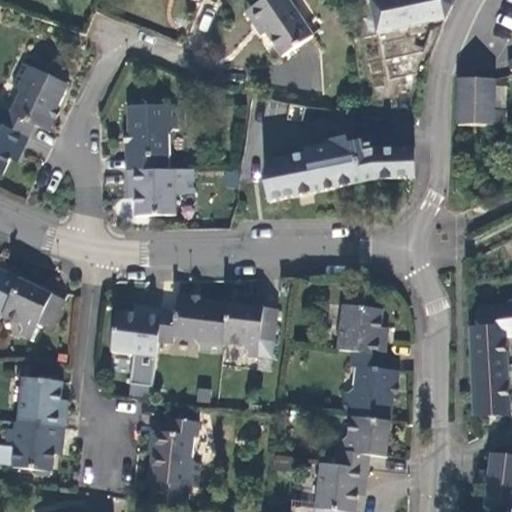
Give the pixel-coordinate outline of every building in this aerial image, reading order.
[(283,58),(313,37),(288,0),(264,0),(250,9),(267,33),(283,58)] [(452,6),(450,0),(368,0),(368,1),(370,1),(378,34),(445,20),(452,6)] [(262,37),(267,33),(250,9),(245,13),(262,37)] [(69,85),(24,63),(14,85),(18,86),(20,94),(11,113),(6,111),(0,124),(30,138),(36,125),(47,130),(69,85)] [(458,79),(458,126),(472,127),(494,127),(495,87),(495,79),(458,79)] [(495,87),(494,127),(506,126),(507,87),(495,87)] [(128,172),(161,171),(160,158),(171,157),(170,135),(174,130),(179,130),(178,106),(129,107),(130,157),(128,172)] [(23,152),(30,138),(0,124),(0,123),(0,174),(3,176),(16,149),(23,152)] [(494,147),(494,127),(472,127),(472,147),(494,147)] [(325,150),(316,153),(317,159),(333,155),(356,151),(358,155),(356,143),(348,144),(346,138),(323,142),(325,150)] [(268,163),(271,177),(264,179),(269,203),(375,181),(415,179),(415,176),(415,149),(371,151),(371,152),(358,155),(356,151),(333,155),(317,159),(316,153),(268,163)] [(161,171),(128,172),(128,187),(136,187),(137,217),(177,216),(175,171),(161,171)] [(20,280),(0,269),(0,321),(3,317),(20,280)] [(65,301),(20,280),(3,317),(20,325),(22,331),(20,335),(32,340),(39,324),(51,330),(65,301)] [(229,305),(178,299),(177,312),(163,310),(159,343),(174,344),(174,339),(195,342),(200,347),(199,352),(223,354),(224,345),(229,305)] [(511,303),(477,308),(477,327),(470,327),(474,416),(511,415),(505,337),(511,336),(511,303)] [(279,311),(229,305),(224,345),(244,348),(248,353),(247,357),(259,359),(273,361),(279,311)] [(381,341),(383,328),(385,311),(345,306),(339,351),(354,352),(386,356),(388,342),(381,341)] [(135,314),(147,315),(148,308),(136,307),(135,314)] [(159,343),(163,310),(148,308),(147,315),(135,314),(118,312),(113,352),(157,358),(159,343)] [(383,328),(381,341),(388,342),(390,330),(383,328)] [(392,422),(398,372),(385,370),(386,356),(354,352),(352,367),(357,368),(355,389),(350,393),(345,392),(342,417),(351,417),(392,422)] [(62,401),(64,383),(24,378),(19,423),(66,429),(68,414),(61,413),(62,401)] [(61,413),(68,414),(70,402),(62,401),(61,413)] [(387,458),(392,422),(351,417),(349,437),(344,441),(339,441),(336,466),(369,470),(371,456),(387,458)] [(166,433),(155,432),(149,482),(151,482),(149,501),(188,506),(187,505),(190,487),(198,488),(201,464),(197,464),(193,458),(195,437),(199,438),(201,423),(168,419),(166,433)] [(66,429),(19,423),(17,430),(9,429),(8,442),(12,442),(16,447),(13,468),(53,473),(56,454),(57,443),(64,444),(66,429)] [(63,456),(64,444),(57,443),(56,454),(63,456)] [(511,511),(511,459),(491,457),(489,473),(488,488),(484,511),(511,511)] [(369,470),(336,466),(320,465),(315,509),(338,511),(356,511),(358,496),(360,484),(367,485),(369,470)] [(489,473),(482,472),(480,487),(488,488),(489,473)] [(360,484),(358,496),(366,497),(367,485),(360,484)]
